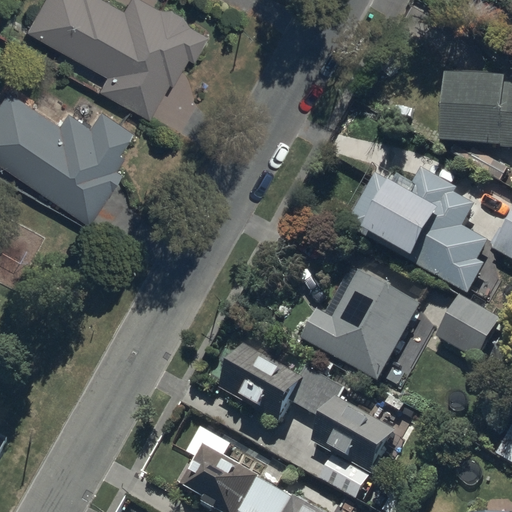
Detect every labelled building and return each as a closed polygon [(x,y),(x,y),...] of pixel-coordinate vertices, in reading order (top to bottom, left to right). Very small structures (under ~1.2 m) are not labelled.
[(101,0),(41,0),(28,23),(106,66),(96,83),(147,112),(169,73),(175,77),(187,55),(192,58),(206,33),(146,0),(124,0),(119,10),(101,0)] [(511,89),(459,86),(455,141),(511,144),(511,89)] [(0,96),(0,161),(86,217),(114,174),(105,168),(129,131),(97,111),(87,126),(68,114),(58,130),(2,94),(0,96)] [(479,264),(491,243),(469,230),(481,209),(438,184),(426,205),(387,183),(362,227),(476,293),(489,271),(479,264)] [(327,315),(313,339),(402,390),(416,366),(398,356),(427,306),(372,274),(342,324),(327,315)] [(503,318),(469,300),(449,336),(483,354),(503,318)] [(312,379),(263,351),(238,394),(293,425),(306,402),(342,423),(329,446),(380,475),(405,432),(346,399),(351,391),(316,371),(312,379)] [(511,429),(498,455),(511,462),(511,429)] [(329,511),(215,446),(190,489),(230,511),(249,511),(250,511),(329,511)] [(405,511),(410,503),(381,486),(368,507),(377,511),(405,511)]
